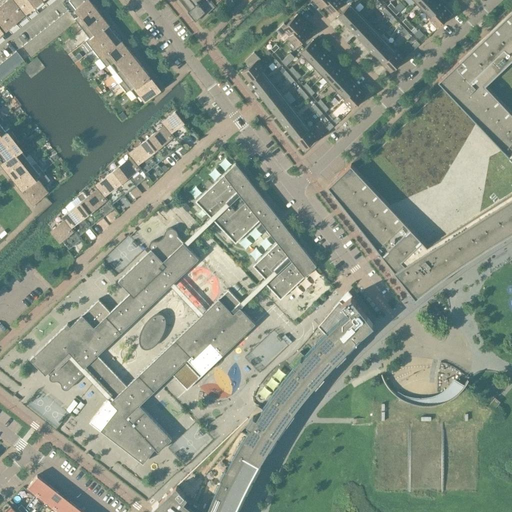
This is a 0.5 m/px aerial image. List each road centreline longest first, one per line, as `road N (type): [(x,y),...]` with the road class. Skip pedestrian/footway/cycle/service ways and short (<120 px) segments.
road 1 (residential): [(77,261),(235,116)]
road 2 (residential): [(294,190),(386,305)]
road 3 (residential): [(294,190),(389,98)]
